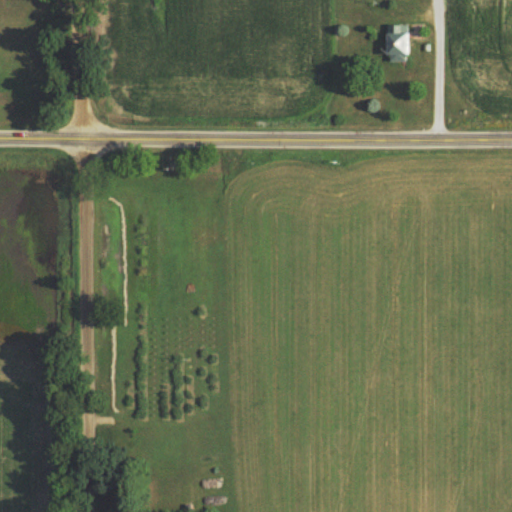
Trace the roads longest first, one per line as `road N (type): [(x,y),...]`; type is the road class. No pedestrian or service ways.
road 1 (residential): [(91,511),(84,0)]
road 2 (tertiary): [(511,146),(0,146)]
